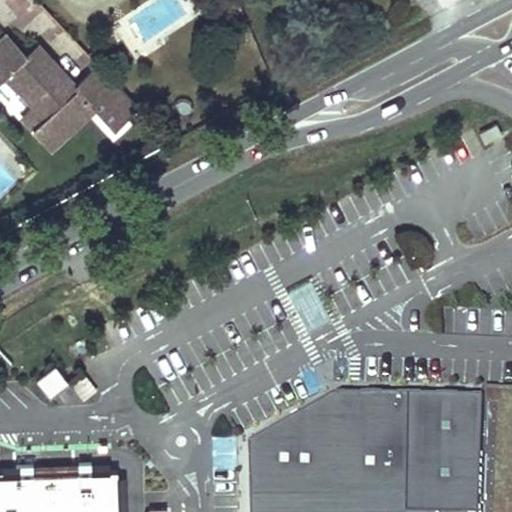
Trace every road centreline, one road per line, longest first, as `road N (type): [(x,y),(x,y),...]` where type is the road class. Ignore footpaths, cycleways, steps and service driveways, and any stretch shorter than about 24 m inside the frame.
road 1 (primary): [(280,135),(0,279)]
road 2 (primary): [(511,3),(328,98),(280,135)]
road 3 (primary): [(280,135),(363,123),(511,45)]
